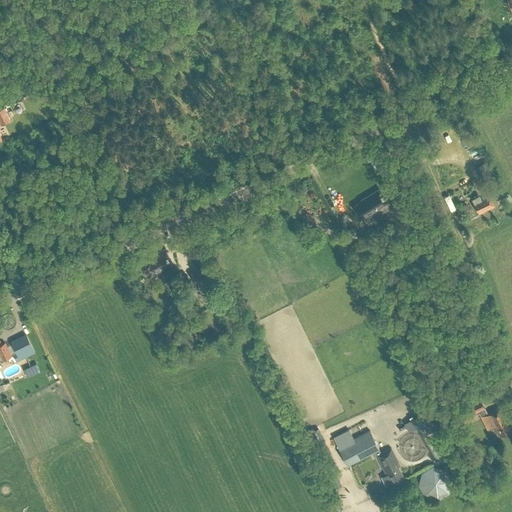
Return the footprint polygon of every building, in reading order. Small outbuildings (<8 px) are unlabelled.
[(4,106),(0,107),(0,123),(10,120),(4,106)] [(486,161),(474,166),(482,181),(493,176),(486,161)] [(361,200),(354,205),(362,217),(363,216),(366,221),(374,216),(373,215),(389,205),(379,188),(361,199),(360,199),(361,200)] [(479,195),(472,198),(479,213),(494,205),(489,194),(481,198),(479,195)] [(149,256),(151,259),(141,264),(148,276),(161,270),(162,272),(174,266),(165,248),(149,256)] [(222,294),(213,275),(208,264),(190,272),(200,293),(204,291),(211,306),(229,297),(227,292),(222,294)] [(186,329),(179,312),(169,316),(176,333),(186,329)] [(12,352),(16,360),(35,350),(26,332),(11,340),(16,351),(12,352)] [(12,356),(10,351),(5,342),(1,344),(0,343),(0,352),(3,360),(12,356)] [(29,365),(19,371),(23,377),(33,371),(29,365)] [(458,410),(464,423),(478,416),(476,412),(484,408),(480,400),(458,410)] [(499,435),(511,429),(505,419),(507,418),(500,405),(487,412),(499,435)] [(415,426),(435,462),(447,455),(424,412),(414,418),(417,425),(415,426)] [(319,427),(306,433),(310,441),(326,475),(338,469),(322,435),(319,427)] [(348,428),(333,436),(338,446),(353,438),(348,428)] [(381,452),(379,449),(378,447),(379,447),(370,430),(353,438),(338,446),(346,462),(371,449),(374,456),(376,455),(391,483),(404,476),(398,466),(400,465),(391,447),(381,452)]
